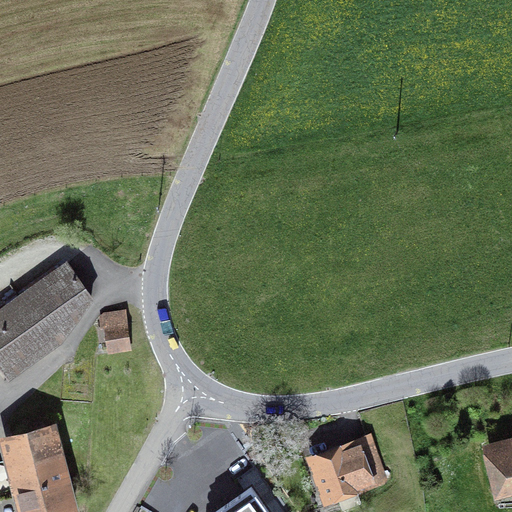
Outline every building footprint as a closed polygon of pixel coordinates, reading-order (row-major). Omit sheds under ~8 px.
[(67,263),(0,311),(0,363),(8,376),(59,340),(50,327),(91,297),(67,263)] [(124,310),(100,313),(101,325),(99,326),(100,339),(107,338),(109,350),(129,348),(124,310)] [(55,427),(9,439),(27,511),(38,511),(67,505),(56,465),(64,463),(55,427)] [(368,441),(315,461),(328,497),(356,487),(357,492),(383,482),(368,441)] [(511,441),(491,447),(501,486),(511,483),(511,441)] [(268,511),(251,486),(213,511),(268,511)]
